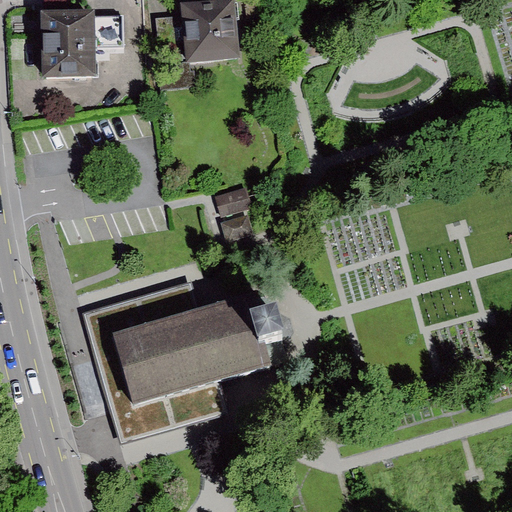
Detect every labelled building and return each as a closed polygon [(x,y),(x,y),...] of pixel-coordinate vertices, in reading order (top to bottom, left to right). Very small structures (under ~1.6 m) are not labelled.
[(234,0),(232,0),(181,5),(187,64),(240,59),(237,21),(235,5),(234,0)] [(256,3),(235,5),(237,21),(257,19),(256,3)] [(96,18),(95,11),(42,13),(44,79),(97,78),(97,48),(96,18)] [(123,17),(96,18),(97,48),(124,47),(123,17)] [(215,193),(222,218),(253,209),(247,185),(215,193)] [(248,217),(222,225),(228,244),(254,236),(248,217)] [(281,354),(280,344),(269,304),(264,298),(258,296),(244,299),(230,303),(106,339),(110,352),(88,359),(102,405),(124,398),(127,411),(251,375),(265,371),(277,367),(281,360),(281,354)]
